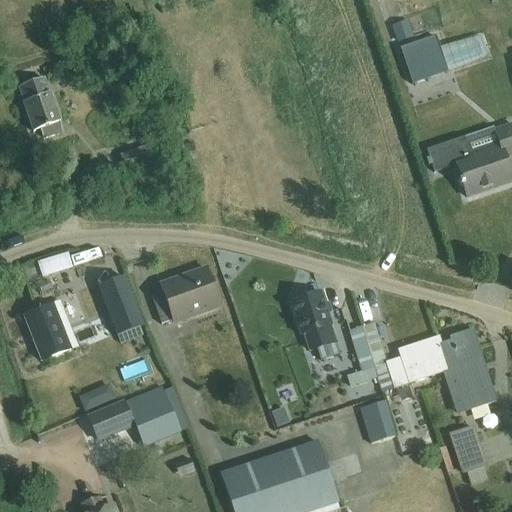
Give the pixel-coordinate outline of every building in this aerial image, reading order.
[(447,47),(439,50),(447,74),(456,71),(463,68),(471,65),(479,62),(487,59),(480,38),(472,40),(464,43),(464,42),(456,45),(455,45),(448,47),(447,47)] [(435,39),(400,51),(412,86),(447,74),(439,50),(435,39)] [(16,90),(21,105),(20,105),(30,134),(37,131),(40,141),(61,134),(48,96),(43,80),(16,90)] [(464,200),(511,183),(511,181),(504,159),(511,156),(511,127),(494,133),(493,129),(426,152),(429,161),(426,161),(428,168),(431,167),(434,175),(453,169),(464,200)] [(146,149),(120,157),(125,171),(151,162),(146,149)] [(46,277),(77,268),(73,253),(42,262),(46,277)] [(161,325),(171,321),(173,326),(218,309),(204,270),(160,286),(163,294),(151,298),(161,325)] [(96,289),(113,338),(138,330),(122,280),(96,289)] [(332,344),(327,327),(317,296),(288,306),(298,337),(303,335),(309,352),(332,344)] [(22,318),(40,363),(71,350),(53,305),(22,318)] [(372,372),(384,369),(384,367),(386,366),(374,326),(360,330),(372,372)] [(360,330),(349,334),(361,376),(372,372),(360,330)] [(447,339),(449,345),(437,349),(434,350),(441,373),(455,415),(482,406),(483,408),(493,405),(483,374),(481,374),(478,367),(480,367),(469,332),(447,339)] [(434,350),(437,349),(434,341),(396,354),(399,362),(386,366),(384,367),(384,369),(391,390),(441,373),(434,350)] [(261,358),(268,377),(284,372),(277,353),(261,358)] [(130,384),(157,370),(150,356),(122,369),(130,384)] [(112,384),(82,395),(89,412),(118,401),(112,384)] [(413,385),(400,388),(404,403),(417,400),(413,385)] [(163,389),(124,405),(134,427),(143,450),(182,434),(163,389)] [(385,403),(360,410),(370,445),(395,438),(385,403)] [(88,420),(97,442),(134,427),(124,405),(88,420)] [(279,425),(291,421),(286,407),(274,411),(279,425)] [(448,437),(461,476),(483,469),(470,429),(448,437)] [(337,511),(315,446),(218,478),(229,511),(346,511),(346,509),(337,511)] [(193,454),(177,459),(183,477),(199,472),(193,454)] [(103,510),(99,499),(82,506),(84,511),(115,511),(113,506),(103,510)]
